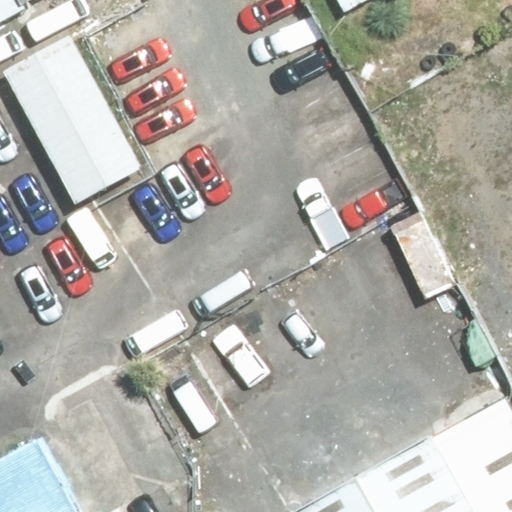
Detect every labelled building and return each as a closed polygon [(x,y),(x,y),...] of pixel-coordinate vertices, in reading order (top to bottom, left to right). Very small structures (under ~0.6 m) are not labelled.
[(4,0),(0,0),(0,23),(13,18),(4,0)] [(340,0),(349,16),(377,0),(340,0)] [(66,37),(0,72),(0,89),(61,202),(134,163),(66,37)] [(475,511),(436,446),(323,511),(475,511)] [(82,511),(48,449),(0,474),(0,511),(82,511)]
